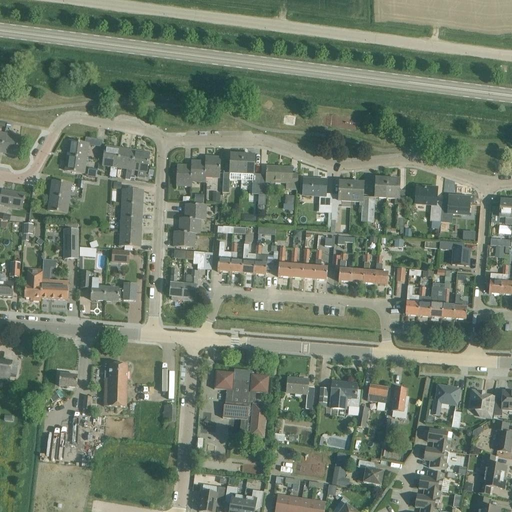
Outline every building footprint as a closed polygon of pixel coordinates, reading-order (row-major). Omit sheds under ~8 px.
[(2,151),(8,152),(8,154),(16,156),(20,137),(5,134),(2,151)] [(70,141),(69,150),(71,151),(70,157),(87,159),(89,146),(101,148),(102,141),(86,138),(85,144),(70,141)] [(106,147),(103,166),(111,167),(110,177),(110,178),(116,179),(116,178),(118,168),(120,149),(120,151),(114,150),(114,148),(106,147)] [(128,150),(120,149),(118,168),(127,169),(126,180),(130,180),(132,170),(135,153),(128,153),(128,150)] [(147,172),(150,153),(142,152),(141,154),(135,153),(132,170),(147,172)] [(229,181),(241,182),(241,181),(243,156),(231,155),(230,173),(224,173),(223,193),(229,193),(229,181)] [(259,195),(260,175),(254,175),(255,156),(243,156),(241,181),(253,181),(252,194),(259,195)] [(65,171),(84,174),(87,159),(70,157),(69,163),(67,163),(65,171)] [(220,178),(220,168),(221,158),(206,157),(206,162),(205,177),(220,178)] [(192,182),(205,182),(205,177),(206,162),(192,162),(192,167),(191,182),(192,182)] [(177,186),(191,187),(192,182),(191,182),(192,167),(178,166),(177,186)] [(297,189),(297,185),(298,175),(291,175),(292,169),(267,167),(267,182),(287,183),(287,189),(297,189)] [(368,222),(374,223),(375,201),(377,201),(378,198),(387,199),(388,180),(376,179),(375,198),(369,197),(368,222)] [(319,206),(332,207),(332,205),(333,195),(326,195),(327,181),(304,180),(303,195),(319,196),(319,206)] [(388,180),(387,199),(395,199),(395,205),(398,205),(397,219),(400,219),(400,228),(404,228),(404,219),(405,200),(399,199),(400,181),(388,180)] [(72,184),(53,181),(52,189),(54,190),(53,196),(70,199),(72,184)] [(340,183),(339,205),(341,205),(342,201),(351,202),(352,184),(340,183)] [(368,222),(369,197),(363,197),(364,184),(352,184),(351,202),(359,202),(359,206),(362,206),(361,222),(368,222)] [(416,197),(415,204),(431,206),(430,214),(430,222),(432,222),(441,223),(442,207),(436,206),(436,202),(437,189),(416,187),(416,197)] [(143,205),(143,191),(123,190),(123,191),(126,191),(125,198),(123,198),(122,205),(125,205),(125,204),(143,205)] [(3,191),(0,205),(22,209),(24,201),(25,199),(24,199),(25,195),(3,191)] [(212,202),(222,202),(223,196),(220,196),(221,193),(213,193),(212,202)] [(203,203),(204,195),(195,195),(195,203),(203,203)] [(70,199),(53,196),(52,203),(50,203),(48,211),(67,214),(70,199)] [(442,207),(441,223),(450,224),(451,214),(459,215),(469,216),(470,199),(449,197),(448,207),(442,207)] [(492,208),(491,224),(493,224),(499,224),(499,221),(499,218),(506,219),(505,225),(511,225),(511,202),(509,202),(508,200),(502,199),(502,201),(501,201),(500,208),(492,208)] [(142,219),(143,205),(125,204),(125,205),(124,212),(122,212),(122,219),(124,219),(124,218),(142,219)] [(185,219),(201,220),(205,220),(206,206),(196,206),(186,205),(185,219)] [(332,207),(331,220),(330,233),(335,233),(335,232),(336,221),(338,221),(339,205),(332,205),(332,207)] [(4,215),(2,220),(23,223),(23,218),(4,215)] [(241,215),(241,223),(256,224),(256,216),(241,215)] [(141,233),(142,219),(124,218),(124,219),(124,226),(121,225),(121,233),(123,233),(123,232),(141,233)] [(180,219),(180,233),(195,234),(195,233),(200,234),(201,220),(185,219),(180,219)] [(441,223),(440,233),(448,233),(448,230),(454,230),(454,224),(441,223)] [(24,225),(23,241),(29,241),(29,235),(34,235),(34,226),(24,225)] [(65,232),(64,260),(77,260),(78,232),(65,232)] [(141,247),(141,233),(123,232),(123,233),(123,240),(120,239),(120,246),(141,247)] [(174,247),(195,248),(195,234),(180,233),(175,233),(174,247)] [(334,247),(335,237),(332,236),(332,240),(326,239),(325,246),(334,247)] [(337,246),(345,247),(345,244),(354,244),(355,239),(338,237),(337,246)] [(395,239),(394,248),(403,249),(403,240),(395,239)] [(92,250),(99,247),(97,241),(89,244),(92,250)] [(425,243),(425,249),(433,250),(438,250),(439,243),(434,242),(433,243),(425,243)] [(220,243),(219,259),(218,272),(230,273),(231,253),(224,253),(225,244),(220,243)] [(439,243),(439,248),(452,249),(450,267),(467,268),(469,251),(463,251),(463,245),(439,243)] [(230,273),(242,274),(243,261),(237,261),(238,253),(237,253),(237,244),(232,244),(231,253),(230,273)] [(243,261),(242,274),(254,275),(255,262),(256,255),(249,255),(250,246),(249,246),(244,245),(243,261)] [(255,262),(254,275),(266,277),(267,270),(267,267),(267,263),(268,256),(261,256),(261,246),(256,246),(256,255),(255,262)] [(503,259),(503,248),(495,247),(495,259),(503,259)] [(278,278),(290,279),(291,265),(285,265),(286,248),(281,248),(278,278)] [(290,279),(302,280),(304,266),(297,266),(298,249),(293,249),(292,265),(291,265),(290,279)] [(315,280),(317,251),(316,267),(309,267),(310,250),(305,250),(304,266),(302,280),(315,280)] [(112,251),(112,254),(112,263),(129,264),(130,252),(112,251)] [(315,280),(327,281),(328,268),(321,268),(322,260),(321,260),(322,251),(317,251),(315,280)] [(186,252),(186,257),(194,257),(194,264),(198,265),(198,267),(205,267),(212,268),(213,254),(203,253),(194,252),(186,252)] [(339,282),(351,283),(352,270),(346,270),(347,261),(346,261),(347,253),(341,253),(339,282)] [(363,284),(376,285),(377,272),(370,272),(371,263),(370,263),(371,255),(366,255),(364,271),(363,284)] [(376,285),(387,286),(388,273),(382,273),(382,267),(382,266),(383,256),(378,256),(377,272),(376,285)] [(42,281),(41,299),(58,300),(68,301),(69,282),(54,281),(50,281),(51,268),(56,268),(57,261),(44,260),(43,270),(43,272),(43,281),(42,281)] [(21,263),(11,263),(10,277),(20,278),(21,263)] [(77,265),(69,265),(69,264),(67,274),(76,275),(77,265)] [(501,296),(511,296),(511,283),(508,283),(509,275),(507,275),(508,266),(504,266),(503,276),(501,296)] [(183,298),(184,285),(177,284),(178,270),(172,270),(171,284),(170,297),(183,298)] [(351,283),(363,284),(364,271),(352,270),(351,283)] [(397,282),(404,282),(405,270),(398,270),(397,282)] [(443,307),(442,319),(454,320),(455,308),(448,308),(448,301),(449,291),(450,278),(449,278),(450,272),(446,271),(444,290),(443,307)] [(27,272),(27,285),(26,285),(25,298),(41,299),(42,281),(43,281),(43,272),(27,272)] [(196,299),(197,286),(198,272),(192,272),(192,276),(184,276),(184,285),(183,298),(196,299)] [(92,273),(82,273),(81,289),(90,289),(90,288),(92,288),(91,301),(105,302),(106,289),(98,289),(99,274),(92,274),(92,273)] [(490,275),(489,295),(501,296),(503,276),(490,275)] [(0,297),(13,298),(13,288),(14,282),(8,281),(8,283),(0,282),(0,297)] [(118,302),(118,300),(123,300),(123,301),(136,302),(137,285),(124,284),(124,290),(119,290),(106,289),(105,302),(118,302)] [(405,316),(418,317),(419,297),(413,297),(414,287),(408,287),(407,304),(406,304),(405,316)] [(420,287),(419,297),(418,317),(430,318),(431,299),(424,299),(425,288),(420,287)] [(432,290),(431,299),(430,318),(442,319),(443,307),(443,301),(444,290),(437,290),(432,290)] [(454,320),(466,321),(467,309),(460,308),(461,291),(456,291),(455,308),(454,320)] [(0,377),(10,379),(10,377),(16,378),(18,364),(0,361),(0,377)] [(128,366),(110,365),(109,380),(105,379),(105,389),(104,408),(126,408),(128,366)] [(252,375),(253,372),(234,370),(234,374),(216,372),(214,390),(227,391),(226,406),(225,406),(224,419),(243,420),(241,436),(251,437),(251,438),(265,439),(268,407),(256,405),(257,394),(268,395),(270,377),(252,375)] [(60,374),(59,387),(77,389),(78,376),(60,374)] [(287,389),(287,393),(307,395),(306,410),(312,410),(313,398),(314,388),(308,388),(309,381),(288,379),(287,389)] [(331,409),(345,410),(346,405),(350,405),(350,408),(359,409),(361,391),(357,391),(357,385),(333,383),(331,397),(332,397),(331,409)] [(367,402),(378,403),(377,411),(385,412),(388,389),(370,386),(367,402)] [(435,402),(433,415),(439,416),(441,404),(457,406),(459,390),(438,387),(436,402),(435,402)] [(392,413),(394,413),(393,417),(403,419),(407,390),(395,388),(392,413)] [(320,389),(319,404),(327,405),(328,390),(320,389)] [(472,391),(470,407),(478,409),(480,416),(491,417),(494,398),(484,396),(484,393),(472,391)] [(48,396),(53,403),(60,399),(55,392),(48,396)] [(502,417),(502,410),(511,410),(511,393),(510,394),(510,393),(503,392),(502,402),(496,401),(494,411),(494,416),(502,417)] [(82,410),(82,414),(89,415),(96,415),(96,411),(91,410),(92,398),(83,397),(82,410)] [(165,406),(164,428),(174,428),(174,423),(176,423),(176,406),(165,406)] [(360,408),(357,428),(365,429),(368,410),(360,408)] [(455,413),(452,428),(459,429),(462,414),(455,413)] [(428,416),(427,424),(434,425),(435,418),(428,416)] [(395,421),(387,420),(384,439),(392,439),(395,421)] [(511,433),(507,433),(508,425),(496,423),(495,431),(500,432),(497,452),(510,454),(511,441),(511,433)] [(433,450),(449,453),(452,434),(430,430),(427,445),(434,446),(433,450)] [(274,441),(284,443),(285,435),(275,434),(274,441)] [(318,437),(316,445),(323,447),(324,438),(318,437)] [(426,449),(424,461),(431,462),(430,468),(429,468),(446,471),(449,453),(433,450),(426,449)] [(336,462),(335,466),(344,468),(347,454),(338,453),(336,462)] [(486,470),(485,475),(505,479),(505,478),(507,467),(494,465),(496,457),(484,455),(482,469),(486,470)] [(358,468),(366,470),(364,484),(381,487),(384,472),(373,470),(374,464),(359,461),(358,468)] [(336,468),(333,485),(348,488),(350,480),(342,478),(344,469),(336,468)] [(427,478),(421,477),(419,490),(425,490),(441,493),(442,486),(443,486),(444,475),(427,472),(427,473),(428,473),(427,478)] [(504,490),(506,478),(505,478),(505,479),(485,475),(484,481),(480,481),(478,494),(490,496),(491,488),(504,490)] [(465,483),(463,491),(472,493),(473,484),(465,483)] [(228,487),(225,502),(231,503),(229,511),(242,511),(245,498),(237,497),(238,489),(228,487)] [(199,511),(214,511),(216,503),(223,504),(225,489),(218,488),(217,495),(202,492),(199,511)] [(424,497),(417,496),(415,508),(421,509),(434,511),(434,510),(435,504),(439,505),(441,493),(425,490),(425,491),(424,497)] [(245,498),(242,511),(254,511),(256,507),(262,508),(264,493),(253,491),(252,499),(245,498)] [(287,511),(290,498),(278,496),(275,511),(287,511)] [(299,511),(302,499),(290,498),(287,511),(299,511)] [(335,510),(333,511),(355,511),(352,509),(346,505),(349,502),(344,498),(340,503),(337,507),(335,510)] [(479,511),(500,511),(500,509),(488,507),(489,500),(479,498),(477,498),(475,511),(479,511)] [(312,511),(314,501),(302,499),(299,511),(312,511)] [(324,511),(326,503),(314,501),(312,511),(324,511)]
